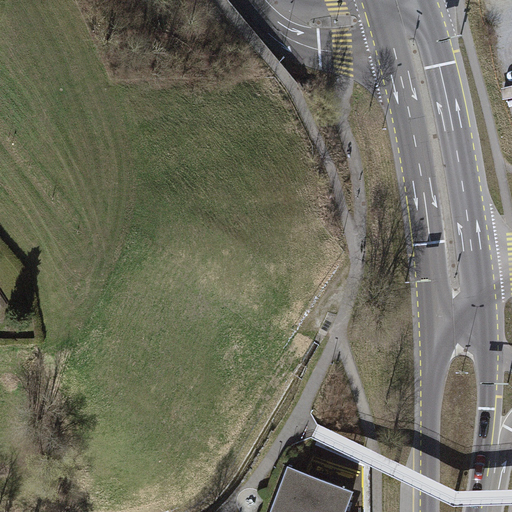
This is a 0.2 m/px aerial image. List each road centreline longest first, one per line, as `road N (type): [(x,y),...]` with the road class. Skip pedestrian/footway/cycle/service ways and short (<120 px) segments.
road 1 (primary): [(401,5),(400,75),(437,325)]
road 2 (primary): [(479,283),(442,71),(401,5)]
road 3 (primary): [(437,325),(430,511)]
road 4 (tertiary): [(265,0),(279,16),(308,27),(401,5)]
road 5 (primary): [(484,488),(487,353)]
